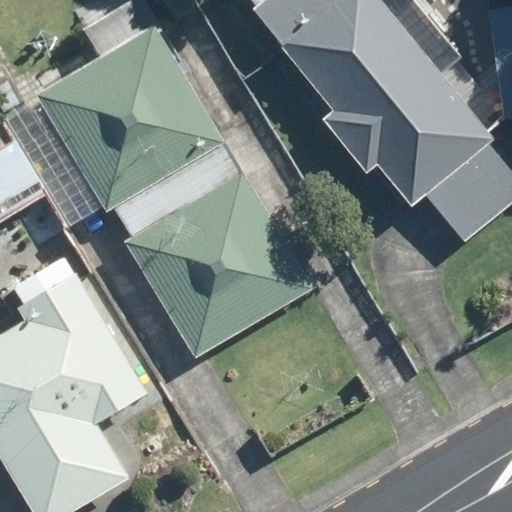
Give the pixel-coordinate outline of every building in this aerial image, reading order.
[(430,69),(439,62),(414,32),(405,39),(373,0),(329,0),(326,2),(324,0),(249,0),(255,7),(249,11),(329,115),(321,122),(363,176),(375,167),(409,211),(424,198),(458,243),(511,200),(511,181),(485,147),(489,143),(430,69)] [(511,6),(486,9),(496,122),(511,120),(511,6)] [(23,100),(0,114),(0,116),(14,139),(39,181),(67,228),(97,210),(101,216),(113,208),(221,142),(151,27),(32,99),(36,105),(29,109),(23,100)] [(0,99),(10,96),(0,71),(0,99)] [(113,208),(131,238),(119,246),(192,365),(312,293),(221,142),(113,208)] [(0,157),(0,207),(38,184),(16,148),(0,157)] [(44,197),(17,211),(38,249),(65,233),(44,197)] [(0,337),(0,464),(28,511),(68,511),(122,479),(92,429),(143,397),(61,259),(9,291),(19,307),(16,310),(23,324),(0,337)]
